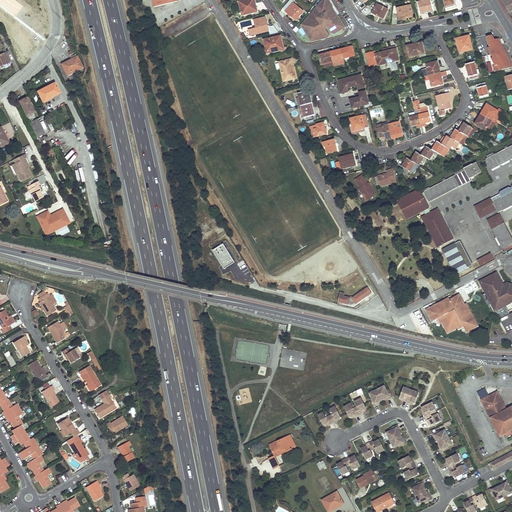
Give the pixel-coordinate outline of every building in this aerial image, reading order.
[(252,0),(246,0),(239,2),(242,15),(257,12),(256,6),(254,7),(252,0)] [(329,35),(325,28),(328,26),(333,33),(334,33),(345,27),(345,26),(345,25),(344,24),(344,23),(343,22),(342,21),(342,20),(341,20),(340,19),(339,18),(338,17),(337,16),(336,15),(335,14),(334,13),(334,12),(333,10),(333,9),(332,7),(332,6),(332,5),(332,4),(331,3),(331,2),(331,1),(330,1),(329,0),(323,0),(303,24),(303,26),(304,27),(304,28),(304,29),(305,29),(305,30),(306,31),(307,31),(307,32),(308,33),(308,34),(308,35),(309,36),(309,37),(310,38),(311,39),(311,40),(312,40),(313,41),(329,37),(329,35)] [(431,0),(427,0),(418,3),(421,14),(426,12),(425,11),(433,9),(431,0)] [(511,0),(504,0),(502,1),(509,12),(511,11),(511,0)] [(293,3),(285,12),(296,21),(304,12),(293,3)] [(389,9),(377,4),(372,14),(377,16),(377,15),(380,16),(379,17),(384,19),(389,9)] [(411,5),(397,9),(400,20),(405,19),(405,17),(413,15),(411,5)] [(265,17),(254,20),(256,28),(249,30),(251,36),(267,32),(266,25),(267,25),(265,17)] [(281,36),(264,40),(267,53),(273,52),(273,51),(282,48),(280,41),(282,41),(281,36)] [(470,36),(457,39),(459,46),(458,47),(460,53),(473,50),(470,36)] [(489,37),(488,38),(491,49),(499,65),(494,66),(495,72),(511,67),(511,66),(498,39),(495,40),(494,39),(494,38),(493,37),(493,36),(492,36),(491,36),(490,36),(489,37)] [(498,39),(511,66),(511,61),(500,38),(498,39)] [(422,43),(407,46),(410,57),(425,54),(422,43)] [(392,50),(387,51),(389,63),(399,60),(396,46),(391,48),(392,50)] [(348,48),(342,50),(342,51),(344,59),(355,56),(353,48),(348,49),(348,48)] [(74,59),(72,60),(73,61),(64,66),(68,74),(73,72),(73,73),(84,67),(79,56),(75,52),(73,51),(71,52),(68,53),(71,58),(73,57),(74,59)] [(338,51),(331,52),(331,54),(333,61),(334,65),(334,66),(340,64),(339,60),(344,59),(342,51),(338,52),(338,51)] [(376,51),(367,54),(370,66),(379,64),(379,66),(380,65),(377,54),(376,54),(376,51)] [(389,63),(387,51),(384,52),(377,54),(380,65),(389,63)] [(4,53),(0,54),(0,65),(10,61),(7,54),(5,56),(4,53)] [(326,53),(319,55),(322,64),(323,64),(333,61),(331,54),(326,55),(326,53)] [(291,60),(280,62),(282,71),(293,69),(291,60)] [(437,62),(427,65),(429,75),(440,73),(440,69),(439,69),(437,62)] [(475,62),(466,65),(469,77),(478,75),(475,62)] [(293,69),(282,71),(284,82),(296,79),(294,68),(293,69)] [(440,73),(429,75),(432,86),(443,84),(441,77),(442,77),(440,73)] [(342,82),(339,83),(342,93),(346,93),(345,91),(348,90),(348,88),(347,86),(352,84),(353,86),(357,85),(358,88),(361,87),(362,88),(365,88),(362,76),(359,77),(357,76),(343,80),(342,82)] [(55,83),(37,91),(43,103),(51,98),(51,97),(60,93),(55,83)] [(486,83),(477,85),(480,98),(489,96),(486,83)] [(309,91),(298,93),(300,98),(302,106),(313,103),(309,91)] [(356,100),(351,102),(353,108),(365,105),(366,103),(369,102),(366,91),(363,92),(363,94),(360,94),(360,97),(356,98),(356,100)] [(449,92),(437,96),(441,111),(452,108),(450,102),(449,97),(450,97),(449,92)] [(26,97),(19,101),(27,116),(34,112),(26,97)] [(313,103),(302,106),(304,114),(305,118),(316,115),(313,103)] [(498,111),(487,104),(481,114),(492,121),(498,111)] [(420,105),(417,106),(418,111),(420,115),(422,124),(431,122),(428,108),(421,110),(420,105)] [(503,111),(499,109),(498,111),(492,121),(496,123),(503,111)] [(36,118),(34,112),(27,116),(30,123),(32,122),(31,120),(36,118)] [(492,121),(481,114),(475,124),(486,130),(489,125),(492,121)] [(365,115),(351,119),(354,131),(368,127),(365,115)] [(420,115),(410,117),(412,126),(422,124),(420,115)] [(32,122),(30,123),(37,137),(44,133),(37,119),(32,122)] [(403,135),(400,122),(389,125),(393,138),(403,135)] [(324,123),(315,125),(316,129),(315,129),(317,137),(327,134),(324,123)] [(473,128),(465,123),(459,131),(464,134),(467,136),(473,128)] [(389,125),(389,124),(383,126),(383,127),(378,128),(380,137),(386,136),(387,138),(387,140),(393,138),(389,125)] [(1,127),(0,128),(0,146),(9,142),(1,127)] [(473,128),(467,136),(471,139),(476,130),(473,128)] [(459,131),(456,129),(451,137),(456,141),(459,143),(462,144),(467,136),(464,134),(459,131)] [(451,137),(447,136),(442,144),(446,146),(451,149),(456,141),(451,137)] [(334,140),(319,144),(321,155),(337,151),(334,140)] [(440,143),(438,141),(433,150),(435,152),(441,155),(446,146),(442,144),(440,143)] [(459,143),(456,141),(451,149),(454,151),(459,143)] [(511,146),(486,159),(492,170),(511,159),(511,146)] [(433,150),(427,147),(422,155),(425,157),(430,160),(435,152),(433,150)] [(422,155),(417,152),(411,160),(416,163),(419,165),(420,166),(425,157),(422,155)] [(24,154),(13,160),(15,163),(13,164),(18,174),(22,181),(32,176),(27,167),(23,159),(25,158),(26,158),(24,154)] [(353,155),(340,158),(342,168),(356,165),(353,155)] [(411,160),(408,158),(406,161),(403,167),(404,168),(402,171),(408,174),(410,171),(411,171),(416,163),(411,160)] [(472,164),(465,168),(470,178),(482,172),(477,162),(472,164)] [(465,168),(455,173),(456,175),(454,176),(458,185),(470,178),(465,168)] [(385,174),(376,177),(378,185),(381,184),(381,186),(396,182),(393,169),(387,170),(388,174),(386,175),(385,174)] [(429,187),(423,190),(430,202),(460,187),(458,185),(454,176),(430,189),(429,187)] [(359,189),(366,200),(376,194),(369,183),(366,185),(365,182),(365,181),(365,180),(365,179),(365,178),(363,177),(362,177),(361,177),(360,177),(359,177),(358,178),(358,179),(357,179),(357,180),(357,181),(357,182),(357,183),(357,184),(358,184),(359,185),(361,185),(362,187),(359,189)] [(35,202),(43,198),(39,191),(41,190),(38,185),(40,185),(38,181),(30,185),(31,189),(29,190),(35,202)] [(0,204),(8,201),(1,186),(0,186),(0,204)] [(491,198),(478,205),(477,207),(481,215),(484,215),(496,209),(498,212),(511,204),(511,189),(511,188),(509,187),(500,191),(499,194),(501,198),(493,202),(491,198)] [(425,195),(403,207),(407,215),(429,204),(425,195)] [(91,209),(96,225),(100,224),(99,221),(102,220),(98,207),(91,209)] [(46,212),(37,217),(44,232),(68,219),(63,209),(58,212),(59,214),(49,219),(46,212)] [(440,246),(453,239),(446,225),(438,210),(425,216),(425,218),(425,219),(426,221),(426,223),(427,224),(427,225),(428,227),(428,228),(428,229),(429,230),(429,231),(430,233),(431,234),(432,235),(433,237),(433,238),(434,239),(435,240),(436,242),(437,243),(438,244),(439,245),(440,246)] [(498,215),(490,219),(489,222),(491,226),(494,227),(495,226),(496,227),(492,229),(504,251),(511,247),(511,238),(504,223),(502,224),(502,222),(503,220),(500,216),(498,215)] [(70,223),(68,219),(44,232),(46,235),(70,223)] [(213,250),(224,269),(235,262),(224,244),(213,250)] [(477,261),(480,266),(494,259),(491,253),(477,261)] [(494,274),(480,282),(496,311),(511,302),(511,287),(511,288),(508,287),(506,283),(500,286),(494,274)] [(368,288),(353,298),(356,303),(371,293),(368,288)] [(345,296),(345,293),(340,292),(337,302),(349,306),(351,298),(345,296)] [(53,305),(57,302),(53,295),(52,294),(51,294),(50,295),(51,296),(50,297),(48,293),(47,294),(40,298),(39,299),(41,302),(40,302),(42,307),(44,310),(48,316),(56,311),(53,305)] [(465,305),(467,304),(461,293),(449,299),(451,301),(454,299),(455,301),(461,302),(463,301),(465,305)] [(444,323),(448,332),(458,327),(459,329),(464,326),(467,332),(478,326),(467,304),(465,305),(463,301),(461,302),(455,301),(454,299),(451,301),(449,299),(427,311),(434,322),(439,319),(442,324),(444,323)] [(5,309),(0,312),(0,322),(4,329),(2,330),(4,333),(13,328),(11,325),(13,323),(9,316),(5,309)] [(511,316),(501,322),(506,332),(511,329),(511,316)] [(59,321),(49,327),(57,339),(56,340),(58,343),(67,337),(65,334),(66,333),(59,321)] [(49,327),(48,328),(56,340),(57,339),(49,327)] [(24,336),(13,343),(22,357),(30,352),(26,346),(29,344),(24,336)] [(80,358),(77,353),(80,351),(78,347),(74,349),(71,351),(69,348),(63,351),(65,355),(66,355),(69,359),(71,363),(80,358)] [(280,367),(304,370),(307,352),(283,349),(280,367)] [(100,371),(102,370),(96,358),(93,359),(92,360),(96,366),(97,366),(100,371)] [(37,360),(29,365),(39,382),(48,377),(45,374),(42,368),(37,360)] [(82,376),(81,376),(84,380),(85,379),(88,384),(92,390),(101,385),(90,366),(80,372),(82,376)] [(53,385),(42,392),(51,407),(60,402),(52,391),(55,389),(53,385)] [(389,399),(392,397),(389,390),(387,391),(384,386),(370,393),(372,398),(370,399),(374,406),(377,404),(377,403),(381,401),(384,399),(388,397),(389,399)] [(414,403),(415,403),(419,393),(403,387),(400,398),(401,398),(404,399),(403,400),(411,403),(411,402),(414,403)] [(99,395),(104,403),(105,405),(103,406),(102,405),(95,409),(100,418),(116,408),(106,391),(99,395)] [(511,406),(506,410),(497,392),(481,400),(500,437),(505,434),(506,434),(508,437),(511,435),(509,432),(510,431),(511,430),(511,406)] [(8,399),(7,399),(0,403),(0,404),(4,411),(6,413),(4,414),(6,417),(20,408),(17,404),(13,406),(8,399)] [(344,407),(349,417),(350,417),(354,415),(355,416),(362,413),(361,411),(365,409),(366,409),(361,399),(356,401),(359,406),(352,410),(349,405),(344,407)] [(431,426),(441,421),(438,413),(433,416),(431,412),(436,409),(432,402),(422,407),(422,408),(425,413),(423,413),(427,421),(428,420),(430,424),(431,426)] [(318,415),(324,426),(325,425),(328,423),(329,424),(336,421),(336,419),(339,418),(341,417),(336,407),(330,409),(333,414),(326,418),(323,413),(318,415)] [(20,408),(6,417),(8,420),(9,420),(11,422),(15,429),(21,425),(24,424),(19,416),(23,413),(20,408)] [(110,422),(107,424),(112,433),(115,431),(116,432),(128,424),(122,416),(111,423),(110,422)] [(67,418),(58,424),(62,430),(63,430),(66,435),(70,433),(73,438),(77,435),(80,433),(78,429),(76,430),(72,423),(71,424),(67,418)] [(15,429),(14,430),(16,433),(14,434),(11,436),(13,440),(25,432),(21,425),(15,429)] [(399,429),(397,425),(390,428),(392,430),(387,433),(394,447),(399,445),(400,447),(406,444),(405,440),(403,441),(401,436),(400,434),(398,429),(399,429)] [(440,449),(442,453),(448,449),(447,447),(452,445),(445,430),(440,432),(439,430),(432,434),(434,438),(435,437),(438,441),(439,444),(441,448),(440,449)] [(25,432),(13,440),(15,443),(19,441),(20,440),(22,444),(24,443),(30,440),(25,432)] [(80,460),(81,462),(85,460),(84,458),(85,457),(88,455),(89,454),(86,449),(85,450),(84,448),(81,443),(82,442),(80,439),(79,439),(77,435),(73,438),(71,439),(73,443),(70,445),(75,453),(73,454),(74,458),(77,459),(78,459),(79,460),(80,460)] [(27,448),(19,453),(20,456),(39,445),(34,437),(30,440),(24,443),(27,448)] [(295,444),(292,438),(286,441),(284,438),(274,443),(274,444),(270,446),(275,456),(284,452),(283,450),(285,449),(287,451),(292,448),(290,446),(295,444)] [(129,440),(118,447),(123,454),(124,453),(126,455),(125,456),(128,461),(135,457),(128,446),(131,444),(129,440)] [(360,449),(366,459),(373,456),(371,451),(375,449),(377,454),(385,450),(379,440),(378,440),(374,443),(373,441),(366,445),(366,446),(362,448),(360,449)] [(39,445),(20,456),(22,460),(31,454),(34,459),(41,455),(44,454),(39,445)] [(492,470),(511,459),(511,456),(510,453),(489,464),(492,470)] [(456,478),(466,472),(462,465),(457,468),(455,464),(460,461),(456,454),(446,459),(447,460),(449,465),(448,465),(451,473),(453,472),(455,476),(456,478)] [(34,459),(27,464),(28,467),(30,466),(31,468),(36,475),(44,470),(39,463),(44,460),(41,455),(34,459)] [(337,465),(342,475),(349,471),(347,466),(351,464),(353,469),(361,466),(356,456),(354,456),(350,458),(349,457),(342,461),(342,462),(338,464),(337,465)] [(409,456),(399,461),(402,468),(407,466),(409,470),(404,472),(408,480),(418,475),(417,473),(415,469),(417,468),(413,461),(412,462),(410,457),(409,456)] [(7,462),(0,466),(0,476),(4,474),(6,473),(4,469),(5,468),(9,466),(7,462)] [(36,475),(34,476),(36,480),(38,479),(39,480),(43,488),(51,483),(47,475),(51,473),(49,468),(44,470),(36,475)] [(364,476),(356,480),(361,488),(368,484),(367,482),(376,478),(372,470),(363,475),(364,476)] [(0,476),(0,491),(1,493),(10,487),(5,480),(4,478),(6,477),(4,474),(0,476)] [(129,476),(124,479),(130,490),(140,485),(138,482),(142,480),(139,476),(136,478),(133,474),(129,476)] [(493,488),(489,490),(492,496),(494,495),(497,500),(511,493),(509,488),(511,487),(508,480),(504,482),(505,484),(500,486),(498,487),(493,489),(493,488)] [(97,481),(87,487),(95,501),(104,496),(100,489),(98,485),(99,484),(97,481)] [(424,485),(422,481),(416,484),(417,486),(412,489),(419,503),(424,501),(425,503),(430,501),(432,499),(430,496),(429,496),(426,492),(425,489),(423,485),(424,485)] [(343,503),(337,492),(322,500),(329,511),(333,510),(332,509),(343,503)] [(389,493),(372,502),(377,511),(378,511),(395,504),(389,493)] [(148,496),(151,505),(156,503),(153,494),(148,496)] [(464,503),(467,511),(472,511),(476,510),(474,505),(478,503),(480,508),(488,504),(483,494),(481,495),(477,497),(476,496),(469,499),(470,501),(465,503),(464,503)] [(145,496),(136,498),(137,503),(133,503),(133,509),(132,509),(132,511),(145,511),(144,507),(143,502),(146,501),(145,496)] [(64,501),(61,503),(66,511),(73,511),(72,510),(80,505),(75,497),(68,501),(65,503),(64,501)] [(505,499),(498,502),(501,507),(507,504),(505,499)] [(57,508),(49,511),(66,511),(61,503),(58,504),(59,506),(57,508)]
